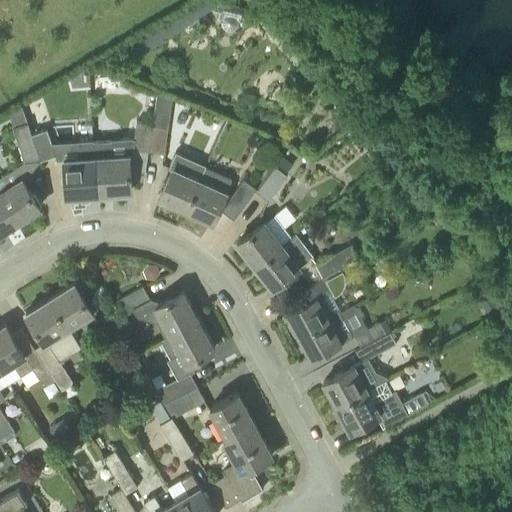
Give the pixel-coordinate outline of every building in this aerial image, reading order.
[(206,0),(212,8),(222,2),(220,0),(206,0)] [(222,2),(212,8),(218,18),(225,13),(223,16),(221,19),(221,22),(222,25),(224,28),(227,29),(231,30),(234,29),(236,27),(238,24),(239,21),(239,20),(238,19),(238,17),(238,16),(242,24),(252,18),(246,8),(222,2)] [(120,59),(110,55),(106,64),(116,68),(120,59)] [(25,161),(41,159),(33,133),(24,107),(9,112),(25,161)] [(137,121),(135,138),(133,148),(148,151),(152,123),(137,121)] [(152,123),(148,151),(166,153),(169,125),(152,123)] [(33,133),(41,159),(56,153),(48,128),(33,133)] [(128,154),(111,155),(110,140),(95,141),(98,192),(131,190),(128,154)] [(98,192),(95,141),(79,142),(80,157),(64,158),(66,195),(98,192)] [(269,199),(288,174),(286,173),(294,163),(283,155),(257,190),(269,199)] [(21,178),(30,173),(25,161),(0,176),(0,198),(15,222),(39,206),(21,178)] [(205,166),(199,178),(186,208),(213,220),(219,206),(234,218),(258,188),(245,178),(233,194),(226,191),(232,178),(205,166)] [(160,196),(186,208),(199,178),(173,167),(160,196)] [(0,231),(15,222),(0,198),(0,231)] [(237,241),(255,264),(282,243),(264,220),(237,241)] [(295,232),(282,243),(255,264),(273,287),(300,266),(303,270),(310,283),(323,276),(358,258),(351,245),(317,263),(311,257),(313,255),(295,232)] [(299,335),(342,311),(334,296),(336,294),(338,293),(340,290),(341,288),(343,285),(343,283),(343,282),(343,280),(343,278),(343,277),(343,275),(343,274),(342,272),(341,271),(325,279),(323,276),(310,283),(291,293),(297,305),(286,311),(291,321),(288,323),(295,334),(297,333),(299,335)] [(73,280),(50,295),(69,327),(93,312),(73,280)] [(158,321),(165,336),(199,318),(183,290),(162,302),(151,299),(143,285),(116,299),(124,314),(134,308),(138,315),(158,321)] [(478,294),(484,303),(495,297),(490,287),(478,294)] [(82,347),(69,327),(50,295),(26,310),(45,341),(35,348),(50,372),(51,374),(52,374),(56,379),(62,389),(73,382),(60,361),(82,347)] [(311,359),(355,335),(354,335),(342,311),(299,335),(311,359)] [(113,345),(124,338),(108,312),(96,319),(113,345)] [(170,357),(179,353),(185,364),(215,348),(199,318),(165,336),(161,339),(170,357)] [(126,337),(136,331),(129,319),(120,325),(126,337)] [(511,330),(506,320),(490,329),(500,348),(511,341),(511,330)] [(386,334),(379,321),(368,328),(354,335),(355,335),(361,347),(386,334)] [(50,372),(35,348),(24,354),(5,324),(0,326),(0,367),(1,369),(12,362),(20,376),(26,386),(39,379),(40,378),(50,372)] [(337,405),(367,389),(361,377),(374,369),(368,358),(396,343),(391,331),(386,334),(361,347),(357,349),(362,360),(324,380),(337,405)] [(0,369),(1,369),(0,367),(0,438),(14,430),(0,406),(0,401),(4,399),(0,391),(0,369)] [(157,389),(166,403),(198,385),(191,372),(191,370),(178,377),(157,389)] [(45,386),(56,379),(52,374),(51,374),(50,372),(40,378),(45,386)] [(367,389),(337,405),(350,430),(381,414),(387,425),(429,403),(423,391),(403,402),(396,390),(392,392),(385,380),(368,390),(367,389)] [(198,385),(166,403),(173,416),(206,400),(198,385)] [(210,406),(227,438),(255,423),(238,391),(210,406)] [(183,459),(194,451),(172,416),(160,423),(183,459)] [(72,430),(63,417),(50,425),(58,439),(72,430)] [(255,423),(227,438),(228,438),(224,441),(235,461),(222,468),(225,474),(212,482),(226,506),(242,497),(244,499),(263,487),(255,474),(252,475),(248,468),(273,455),(255,423)] [(122,487),(126,492),(138,485),(114,445),(106,450),(108,453),(103,456),(122,487)] [(176,500),(182,511),(215,511),(191,472),(181,478),(189,492),(176,500)] [(137,511),(126,492),(122,487),(111,493),(122,511),(137,511)] [(14,511),(27,504),(18,488),(0,498),(0,511),(14,511)] [(150,511),(182,511),(176,500),(162,508),(154,494),(143,500),(150,511)]
